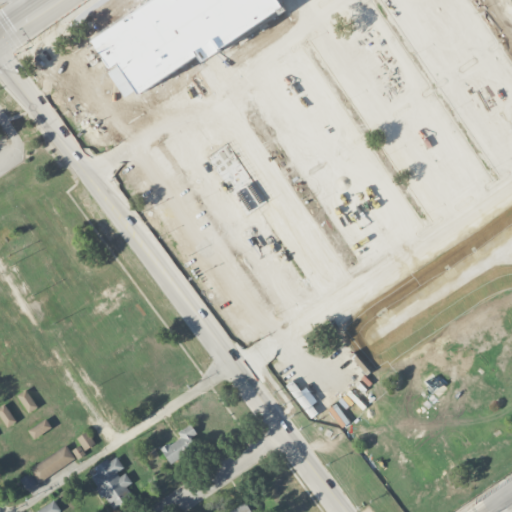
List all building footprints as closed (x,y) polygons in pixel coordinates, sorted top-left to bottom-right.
[(91,39),(147,0),(278,0),(281,4),(203,58),(198,50),(140,91),(119,61),(110,67),(91,39)] [(434,71),(443,84),(466,68),(457,54),(434,71)] [(511,134),(502,139),(511,156),(511,134)] [(472,355),(490,335),(473,318),(454,338),(472,355)] [(447,388),(431,372),(422,381),(438,397),(447,388)] [(28,413),(38,406),(26,389),(16,395),(28,413)] [(16,422),(5,403),(0,406),(0,416),(6,427),(16,422)] [(33,438),(52,429),(46,418),(28,428),(33,438)] [(177,432),(180,438),(161,448),(169,463),(190,452),(186,446),(199,439),(191,424),(177,432)] [(95,443),(87,431),(76,438),(84,450),(95,443)] [(75,458),(65,444),(29,469),(39,483),(75,458)] [(111,510),(133,497),(127,487),(132,484),(125,470),(124,470),(116,455),(89,470),(111,510)] [(61,511),(55,501),(34,511),(61,511)]
